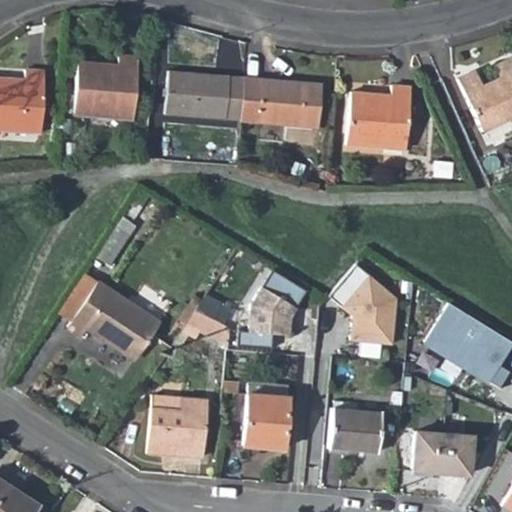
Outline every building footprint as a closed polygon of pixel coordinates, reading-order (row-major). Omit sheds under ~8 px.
[(78,58),(73,110),(132,114),(138,52),(119,50),(117,62),(78,58)] [(458,76),(483,129),(510,115),(511,119),(511,56),(496,65),(501,75),(482,83),(475,69),(458,76)] [(0,70),(0,122),(43,127),(49,66),(31,65),(30,74),(0,70)] [(229,118),(241,119),(244,76),(166,69),(163,113),(229,118)] [(323,84),(244,76),(241,119),(319,127),(323,84)] [(354,92),(350,143),(409,149),(415,89),(395,87),(394,97),(354,92)] [(229,118),(225,164),(237,165),(241,119),(229,118)] [(131,221),(150,190),(140,184),(120,214),(131,221)] [(116,225),(96,257),(109,265),(129,233),(116,225)] [(352,347),(395,349),(400,300),(354,265),(328,296),(354,319),(352,347)] [(158,322),(82,273),(56,313),(70,322),(67,328),(78,336),(83,330),(100,341),(103,337),(134,357),(158,322)] [(242,331),(241,346),(273,348),(274,314),(283,301),(297,307),(306,293),(274,274),(253,306),(252,333),(242,331)] [(235,312),(203,293),(193,308),(227,326),(235,312)] [(511,344),(451,306),(424,346),(490,386),(511,352),(511,344)] [(183,323),(225,342),(227,326),(193,308),(183,323)] [(246,383),(245,392),(283,396),(285,386),(246,383)] [(245,392),(240,444),(280,447),(283,396),(245,392)] [(150,396),(145,449),(199,454),(204,399),(150,396)] [(330,407),(326,446),(377,451),(380,412),(330,407)] [(412,431),(409,470),(467,475),(470,437),(412,431)] [(511,479),(500,502),(511,509),(511,479)] [(0,481),(0,511),(31,511),(36,505),(0,481)]
